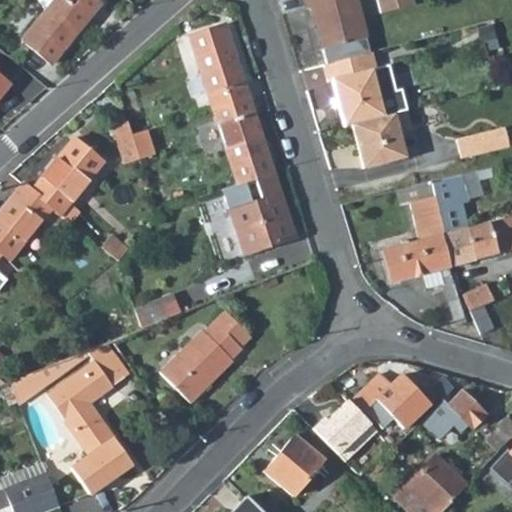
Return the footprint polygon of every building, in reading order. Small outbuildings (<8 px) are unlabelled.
[(98,4),(93,0),(53,0),(20,39),(48,62),(98,4)] [(364,41),(352,0),(301,0),(306,15),(314,12),(325,51),(364,41)] [(416,4),(415,0),(378,0),(380,10),(416,4)] [(223,23),(187,35),(209,109),(246,98),(223,23)] [(369,72),(364,55),(316,68),(321,85),(325,84),(337,129),(342,128),(376,118),(364,73),(369,72)] [(246,98),(209,109),(232,184),(250,178),(269,172),(246,98)] [(376,118),(342,128),(354,171),(397,160),(391,136),(403,132),(398,113),(376,118)] [(145,128),(128,133),(136,160),(153,155),(145,128)] [(444,140),(449,160),(498,149),(493,129),(444,140)] [(128,133),(116,137),(125,163),(136,160),(128,133)] [(102,160),(73,136),(29,186),(50,204),(58,211),(73,195),(102,160)] [(242,254),(290,240),(269,172),(250,178),(257,200),(228,209),(242,254)] [(448,266),(511,249),(511,232),(507,217),(467,227),(457,229),(453,211),(457,209),(449,175),(429,180),(443,233),(439,234),(448,266)] [(0,248),(7,254),(38,219),(50,204),(29,186),(21,180),(0,203),(0,248)] [(429,180),(412,184),(416,198),(406,200),(416,240),(380,250),(388,281),(420,273),(425,286),(442,282),(457,324),(467,320),(464,313),(464,312),(448,267),(448,266),(439,234),(443,233),(429,180)] [(73,195),(58,211),(59,212),(67,219),(82,202),(73,195)] [(38,219),(47,226),(59,212),(58,211),(50,204),(38,219)] [(453,211),(457,229),(467,227),(462,209),(457,209),(453,211)] [(469,311),(483,305),(493,300),(486,285),(462,296),(469,311)] [(177,317),(169,299),(135,312),(142,331),(177,317)] [(483,305),(469,311),(480,334),(493,328),(483,305)] [(135,312),(118,318),(126,338),(142,331),(135,312)] [(208,330),(203,326),(161,370),(197,405),(238,363),(234,359),(246,347),(241,343),(252,332),(231,313),(221,324),(217,320),(208,330)] [(256,336),(252,332),(241,343),(246,347),(256,336)] [(87,353),(94,362),(46,396),(88,455),(69,469),(88,494),(130,463),(88,403),(124,377),(109,358),(114,354),(107,345),(93,351),(87,353)] [(73,359),(58,365),(64,373),(77,364),(73,359)] [(64,373),(58,365),(11,384),(18,404),(64,373)] [(381,427),(392,417),(403,427),(429,403),(402,374),(391,384),(380,372),(354,397),(381,427)] [(421,420),(430,430),(445,416),(462,433),(470,425),(471,426),(485,413),(462,390),(449,403),(444,398),(421,420)] [(486,440),(490,444),(498,451),(511,435),(511,421),(507,416),(486,440)] [(377,445),(352,419),(338,433),(363,458),(377,445)] [(324,458),(295,433),(264,470),(294,494),(324,458)] [(440,511),(467,483),(436,454),(395,498),(410,511),(411,511),(440,511)] [(0,477),(0,489),(45,472),(41,463),(0,477)] [(45,472),(0,489),(0,507),(9,504),(12,511),(41,511),(58,506),(45,472)] [(262,511),(246,497),(232,511),(262,511)]
